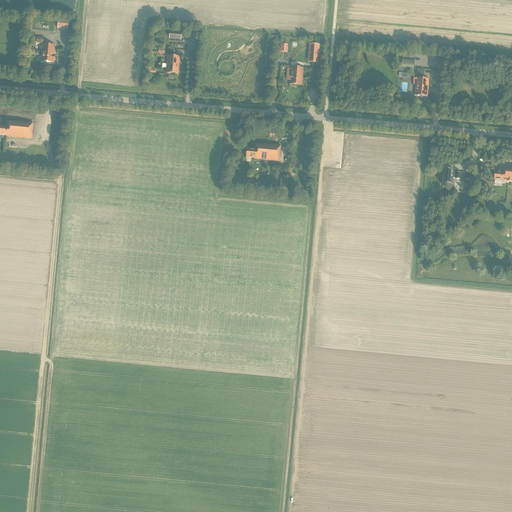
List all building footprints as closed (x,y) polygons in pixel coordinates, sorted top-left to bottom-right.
[(58,28),(67,29),(68,21),(58,20),(58,28)] [(169,39),(181,40),(181,33),(170,32),(169,39)] [(55,55),(55,45),(43,44),(42,62),(54,63),(54,62),(55,61),(55,55)] [(310,45),(309,60),(318,61),(320,45),(310,45)] [(402,66),(414,67),(415,53),(403,52),(402,66)] [(180,57),(170,56),(168,56),(167,73),(179,74),(180,57)] [(292,67),(290,84),(302,86),(304,68),(292,67)] [(414,78),(413,84),(416,84),(415,95),(427,96),(429,79),(424,79),(424,70),(417,69),(417,78),(414,78)] [(6,137),(32,139),(34,123),(9,121),(8,127),(0,126),(0,135),(6,136),(6,137)] [(247,149),(246,158),(251,158),(254,159),(254,161),(256,161),(257,159),(280,162),(281,146),(256,143),(255,149),(247,149)] [(329,153),(330,162),(340,162),(340,153),(329,153)] [(495,172),(494,181),(503,181),(503,182),(511,182),(511,165),(504,165),(504,166),(500,166),(500,172),(495,172)] [(453,184),(453,178),(456,178),(456,179),(461,180),(461,179),(460,179),(461,173),(456,172),(456,173),(456,175),(454,175),(454,171),(454,170),(445,169),(444,170),(445,170),(443,183),(443,184),(453,184)]
